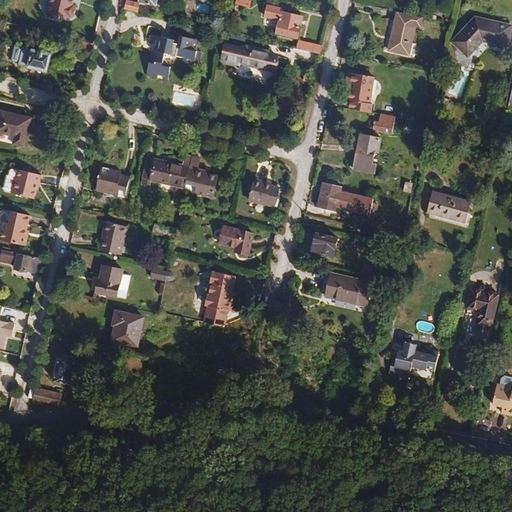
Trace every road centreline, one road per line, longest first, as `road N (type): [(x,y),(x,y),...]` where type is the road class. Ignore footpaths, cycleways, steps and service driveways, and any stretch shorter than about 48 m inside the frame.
road 1 (residential): [(21,423),(298,417),(511,457)]
road 2 (residential): [(91,104),(21,423)]
road 3 (residential): [(91,104),(305,158)]
road 4 (residential): [(342,0),(305,158)]
road 5 (residential): [(305,158),(273,297)]
